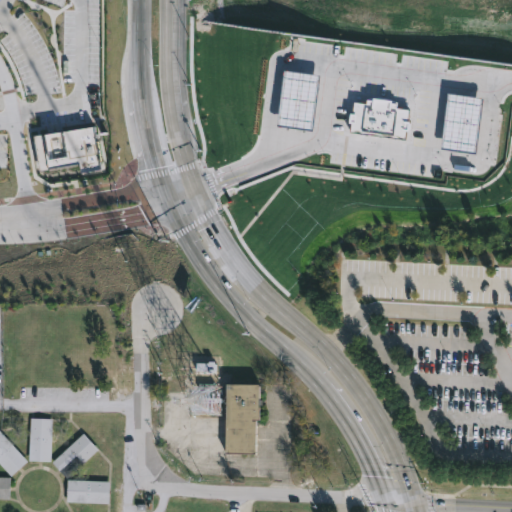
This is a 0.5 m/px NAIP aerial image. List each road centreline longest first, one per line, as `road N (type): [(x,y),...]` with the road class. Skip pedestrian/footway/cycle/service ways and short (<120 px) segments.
road 1 (residential): [(385,503),(224,495),(194,490),(161,471),(147,454),(141,422),(139,345),(156,306)]
road 2 (secondary): [(413,511),(383,427),(236,266),(191,186)]
road 3 (secondary): [(168,207),(225,296),(321,387)]
road 4 (secondary): [(191,186),(177,124),(174,0)]
road 5 (residential): [(0,233),(168,207)]
road 6 (residential): [(160,187),(0,209)]
road 7 (secondary): [(321,387),(346,416),(385,503)]
road 8 (tertiary): [(511,509),(385,503)]
